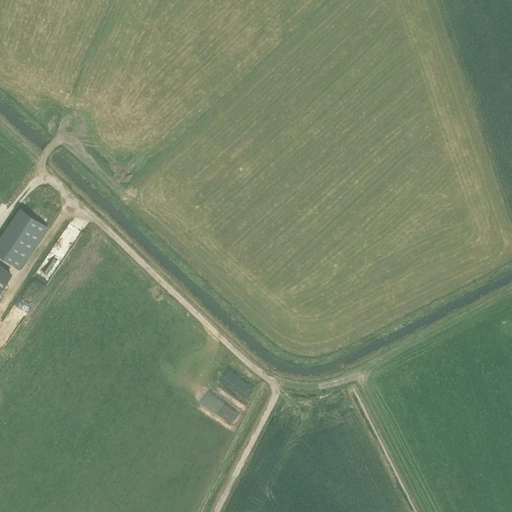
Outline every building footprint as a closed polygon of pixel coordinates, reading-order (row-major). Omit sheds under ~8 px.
[(0,254),(19,267),(47,226),(20,207),(0,235),(0,254)] [(97,227),(87,234),(93,242),(103,235),(97,227)] [(68,237),(78,252),(86,245),(76,231),(68,237)] [(52,276),(60,268),(51,260),(43,268),(52,276)] [(0,290),(11,274),(0,266),(0,290)] [(44,292),(53,280),(41,272),(33,285),(44,292)] [(200,465),(212,469),(220,449),(209,444),(200,465)]
